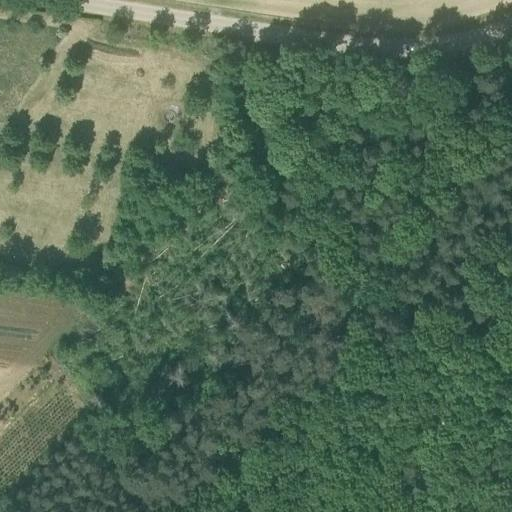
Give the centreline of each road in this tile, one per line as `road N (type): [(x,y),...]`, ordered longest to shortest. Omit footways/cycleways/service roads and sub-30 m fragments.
road 1 (track): [(238,34),(233,163),(244,201),(475,511)]
road 2 (unclassified): [(40,0),(361,53),(445,52),(511,36)]
